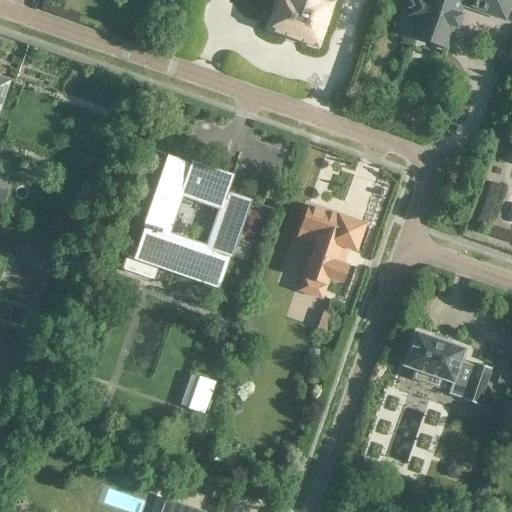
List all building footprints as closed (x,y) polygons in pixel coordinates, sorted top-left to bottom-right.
[(288,0),(289,1),(286,0),(280,0),(270,28),(287,34),(288,32),(300,36),(299,38),(316,44),(329,5),(322,2),(322,0),(288,0)] [(445,46),(451,28),(457,30),(462,14),(456,12),(459,3),(469,7),(468,10),(476,13),(477,10),(503,19),(509,0),(411,0),(410,2),(408,10),(407,18),(418,22),(414,36),(445,46)] [(179,162),(153,153),(125,232),(139,237),(135,246),(126,243),(118,267),(150,278),(155,263),(215,284),(232,238),(227,236),(229,231),(233,232),(245,200),(231,195),(230,200),(222,197),(223,192),(200,185),(205,171),(187,164),(184,172),(176,169),(179,162)] [(363,225),(307,206),(299,229),(318,235),(315,243),(314,243),(314,244),(315,245),(303,278),(326,286),(328,278),(343,283),(349,267),(342,264),(342,263),(348,248),(354,250),(363,225)] [(323,313),(318,327),(326,330),(331,315),(325,313),(323,313)] [(448,344),(448,343),(445,341),(443,342),(436,340),(435,338),(431,337),(431,338),(415,333),(416,332),(414,332),(414,333),(403,366),(403,365),(402,367),(404,367),(416,371),(413,379),(437,388),(440,379),(452,383),(452,384),(453,384),(453,383),(458,369),(472,374),(463,400),(478,405),(491,369),(476,364),(474,369),(460,364),(464,351),(465,349),(464,349),(448,344)] [(192,377),(182,404),(204,412),(214,384),(192,376),(192,377)] [(474,417),(470,429),(488,435),(492,424),(474,417)] [(182,475),(178,488),(205,498),(210,485),(182,475)] [(28,511),(31,504),(13,496),(7,511),(28,511)] [(200,511),(166,500),(161,511),(200,511)]
